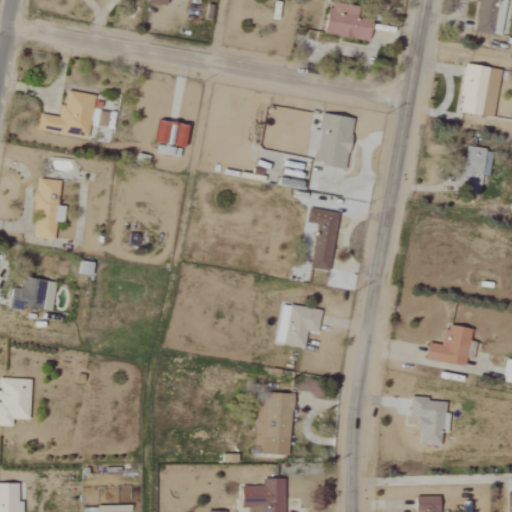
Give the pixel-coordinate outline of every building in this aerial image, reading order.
[(497,37),(502,0),(472,0),(472,3),(475,3),(470,33),(497,37)] [(319,35),(364,41),(366,22),(351,19),(352,9),(323,5),(319,35)] [(489,118),(496,70),(461,65),(454,112),(489,118)] [(33,130),(84,138),(86,122),(106,125),(108,112),(89,110),(91,95),(61,91),(57,117),(36,114),(33,130)] [(342,169),(349,119),(317,114),(312,145),(309,164),(342,169)] [(485,177),(487,150),(461,148),(458,176),(460,177),(460,184),(458,184),(457,195),(475,196),(477,176),(485,177)] [(27,238),(50,241),(52,222),(59,223),(61,207),(53,206),(56,181),(34,179),(27,238)] [(327,271),(333,213),(304,209),(303,223),(312,224),(307,269),(327,271)] [(75,275),(89,276),(90,263),(76,261),(75,275)] [(8,283),(4,306),(48,312),(52,283),(18,278),(17,284),(8,283)] [(314,333),(317,311),(277,305),(272,344),(300,348),(303,331),(314,333)] [(461,365),(462,357),(469,358),(471,342),(466,342),(467,329),(443,326),(441,346),(423,344),(421,360),(461,365)] [(511,361),(501,360),(499,382),(511,383),(511,361)] [(0,426),(8,426),(8,419),(25,420),(26,380),(0,378),(0,426)] [(286,456),(288,394),(261,393),(259,455),(286,456)] [(441,401),(406,398),(404,424),(415,425),(413,445),(436,446),(437,433),(443,433),(445,413),(440,413),(441,401)] [(280,511),(281,480),(259,480),(259,487),(236,487),(236,508),(245,508),(244,511),(280,511)] [(0,511),(17,511),(18,502),(13,502),(14,484),(0,483),(0,511)] [(511,511),(511,493),(503,494),(503,511),(511,511)] [(435,511),(436,497),(411,497),(411,511),(435,511)]
